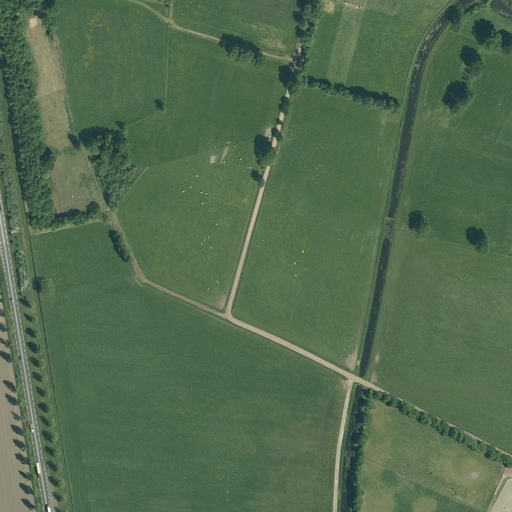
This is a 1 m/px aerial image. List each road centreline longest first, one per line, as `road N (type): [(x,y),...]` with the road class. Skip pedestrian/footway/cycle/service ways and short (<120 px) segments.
road 1 (track): [(227,317),(315,0)]
road 2 (primary): [(47,511),(0,217)]
road 3 (track): [(511,458),(366,384)]
road 4 (track): [(227,317),(145,281),(116,219)]
road 5 (track): [(355,378),(227,317)]
road 6 (track): [(352,511),(366,384)]
